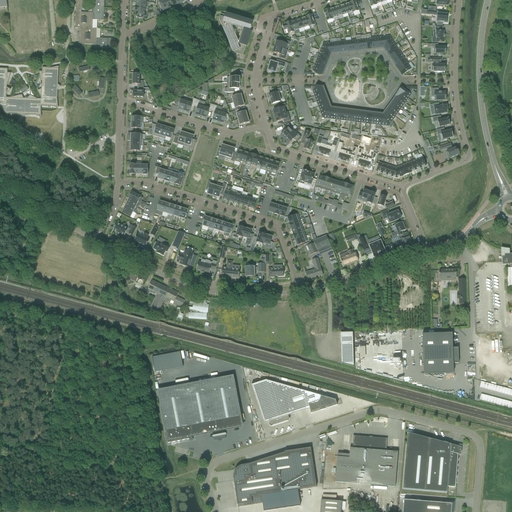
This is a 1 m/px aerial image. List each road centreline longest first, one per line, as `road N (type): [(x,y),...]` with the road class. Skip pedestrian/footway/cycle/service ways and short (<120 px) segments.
road 1 (unclassified): [(216,511),(208,471),(217,461),(365,415),(466,434)]
road 2 (residential): [(116,183),(149,185),(275,225),(300,292)]
road 3 (residential): [(300,292),(220,293),(95,241)]
road 4 (track): [(0,446),(161,480),(167,511)]
road 5 (secondary): [(498,174),(479,63),(487,0)]
road 6 (residential): [(266,125),(272,146),(401,187)]
road 7 (residential): [(118,100),(232,135),(266,125)]
road 8 (residential): [(401,187),(469,156),(455,80)]
road 9 (residential): [(429,253),(300,292)]
